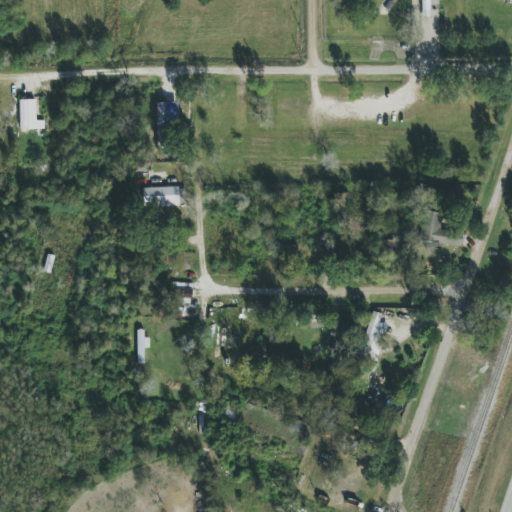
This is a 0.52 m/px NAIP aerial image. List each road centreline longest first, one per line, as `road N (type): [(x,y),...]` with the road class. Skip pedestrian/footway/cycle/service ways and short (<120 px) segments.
road 1 (residential): [(511,69),(0,70)]
road 2 (residential): [(213,291),(470,289)]
road 3 (residential): [(406,511),(408,461),(466,301)]
road 4 (residential): [(470,289),(511,160)]
